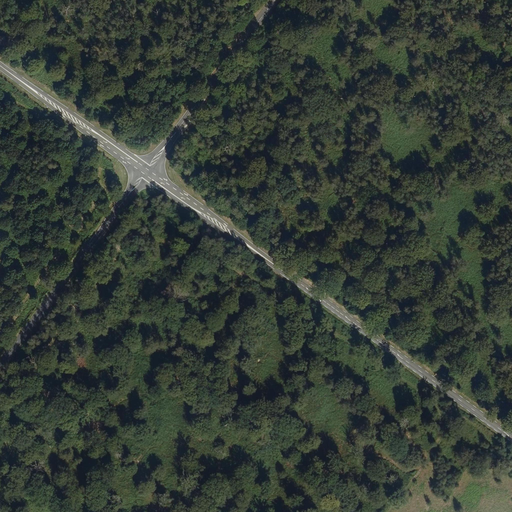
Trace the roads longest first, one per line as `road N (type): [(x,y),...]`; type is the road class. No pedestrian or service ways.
road 1 (primary): [(145,173),(511,438)]
road 2 (track): [(0,335),(99,189),(100,170),(0,93)]
road 3 (tertiary): [(145,173),(0,364)]
road 4 (tertiary): [(276,0),(145,173)]
road 5 (primary): [(0,66),(145,173)]
